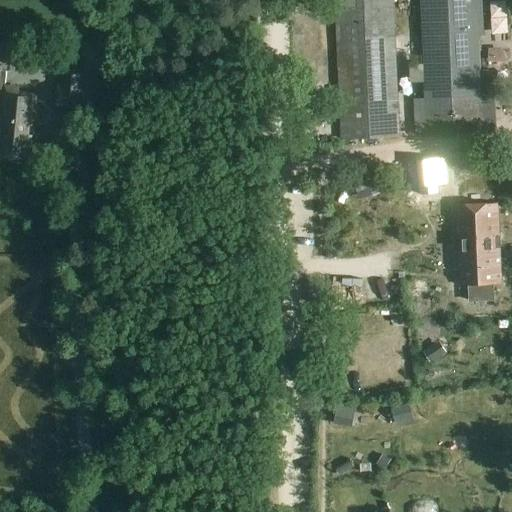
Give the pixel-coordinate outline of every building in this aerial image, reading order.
[(334,0),(341,141),(344,140),(401,138),(394,0),(334,0)] [(413,100),(415,136),(426,136),(497,134),(496,103),(494,103),(493,71),(482,71),(480,36),(486,35),(484,0),(419,0),(424,99),(413,100)] [(58,86),(56,107),(82,110),(84,95),(103,98),(108,52),(87,48),(83,72),(63,69),(61,87),(58,86)] [(32,125),(36,96),(32,93),(4,89),(5,73),(0,73),(1,67),(0,67),(0,120),(1,120),(0,124),(0,155),(24,158),(26,145),(30,146),(31,139),(26,138),(27,124),(32,125)] [(439,192),(439,185),(449,184),(447,160),(421,161),(422,185),(426,185),(426,192),(439,192)] [(334,233),(369,232),(368,193),(333,194),(334,233)] [(461,240),(462,252),(457,253),(458,286),(469,285),(470,303),(495,302),(494,284),(502,283),(501,253),(498,205),(455,207),(457,241),(461,240)] [(489,342),(500,344),(504,324),(493,322),(489,342)] [(455,408),(455,391),(436,392),(437,409),(455,408)] [(470,401),(468,415),(491,416),(492,403),(470,401)] [(462,493),(451,493),(452,511),(463,511),(462,493)] [(490,496),(490,510),(509,511),(510,497),(490,496)] [(433,511),(432,499),(412,501),(412,511),(433,511)]
